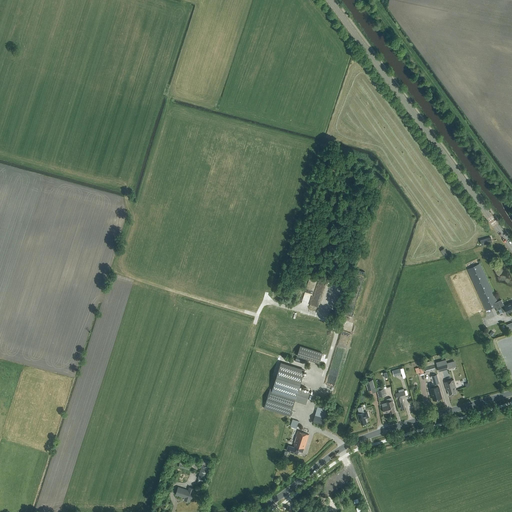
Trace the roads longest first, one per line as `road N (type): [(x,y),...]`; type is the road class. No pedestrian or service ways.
road 1 (tertiary): [(511,247),(329,0)]
road 2 (secondary): [(242,511),(276,499),(361,439),(511,393)]
